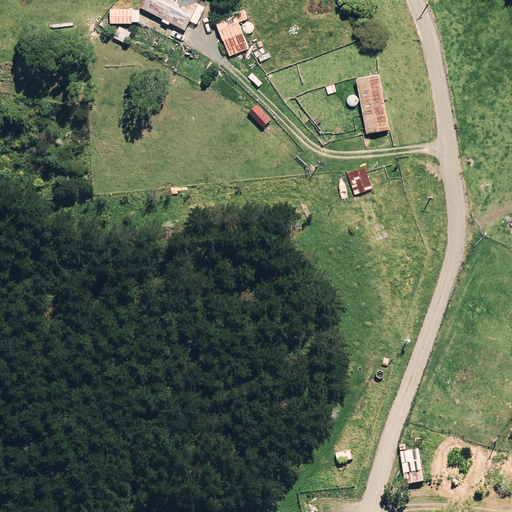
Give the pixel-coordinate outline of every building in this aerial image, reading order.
[(146,0),(142,8),(163,19),(161,23),(170,27),(172,23),(186,30),(191,21),(199,25),(207,8),(199,4),(200,0),(146,0)] [(236,9),(215,18),(231,59),(242,54),(243,56),(253,52),(242,24),(249,21),(245,9),(237,12),(236,9)] [(111,10),(111,24),(141,24),(141,10),(111,10)] [(134,34),(122,27),(115,39),(127,46),(134,34)] [(392,130),(381,74),(357,79),(369,134),(392,130)] [(272,121),(258,106),(250,113),(263,128),(272,121)] [(374,190),(367,167),(346,173),(353,196),(374,190)] [(335,454),(338,465),(354,462),(352,451),(335,454)] [(422,460),(402,464),(407,489),(427,485),(422,460)]
